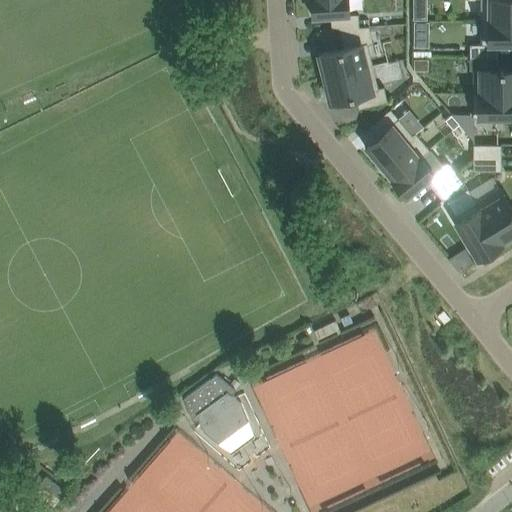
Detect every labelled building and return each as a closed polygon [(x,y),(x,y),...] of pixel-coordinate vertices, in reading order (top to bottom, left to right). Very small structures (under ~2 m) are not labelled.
[(347,0),(311,0),(313,17),(331,16),(349,15),(348,14),(347,0)] [(426,0),(413,0),(413,11),(427,11),(426,0)] [(511,0),(481,0),(482,20),(511,20),(511,0)] [(349,15),(331,16),(332,28),(339,28),(359,26),(359,14),(348,14),(349,15)] [(511,20),(482,20),(482,44),(498,44),(511,44),(511,20)] [(332,28),(320,29),(323,40),(341,35),(343,42),(344,48),(367,42),(368,44),(373,43),(369,26),(359,26),(339,28),(332,28)] [(320,60),(317,61),(321,75),(323,74),(324,74),(324,76),(324,78),(373,66),(368,44),(367,42),(344,48),(319,54),(320,60)] [(478,44),(470,44),(470,57),(498,57),(498,44),(482,44),(478,44)] [(470,68),(470,70),(473,70),(473,69),(498,69),(498,68),(498,57),(470,57),(470,68)] [(380,65),(384,83),(406,78),(402,60),(380,65)] [(415,60),(415,70),(427,70),(427,60),(415,60)] [(373,66),(324,78),(329,98),(330,101),(338,99),(355,95),(379,89),(378,88),(377,84),(373,66)] [(473,84),(473,93),(511,92),(511,69),(504,69),(498,69),(473,69),(473,70),(473,84)] [(379,89),(355,95),(359,109),(387,102),(388,102),(386,94),(384,86),(380,87),(378,88),(379,89)] [(511,92),(473,93),(473,117),(511,117),(511,92)] [(391,109),(369,127),(377,136),(399,118),(396,115),(391,109)] [(451,115),(445,120),(453,129),(459,124),(451,115)] [(367,145),(365,147),(368,150),(379,164),(413,136),(413,135),(412,134),(399,118),(377,136),(367,145)] [(413,136),(379,164),(392,179),(420,156),(421,157),(430,150),(425,143),(416,132),(413,135),(413,136)] [(474,144),(474,157),(502,157),(502,144),(474,144)] [(420,156),(393,179),(407,197),(427,181),(435,174),(434,173),(443,165),(430,150),(421,157),(420,156)] [(474,162),(474,170),(478,170),(501,170),(502,162),(501,157),(474,157),(474,162)] [(435,174),(427,181),(434,190),(456,172),(451,167),(447,162),(443,165),(434,173),(435,174)] [(456,172),(434,190),(443,200),(461,185),(464,182),(456,172)] [(500,188),(476,202),(501,243),(502,242),(502,241),(510,236),(511,239),(511,238),(511,206),(505,195),(500,188)] [(476,202),(453,217),(463,234),(477,256),(477,257),(481,255),(501,243),(476,202)] [(249,419),(242,402),(238,399),(238,398),(232,394),(236,389),(216,373),(184,397),(193,421),(199,418),(204,430),(218,442),(249,419)] [(61,497),(67,489),(48,475),(42,483),(61,497)]
